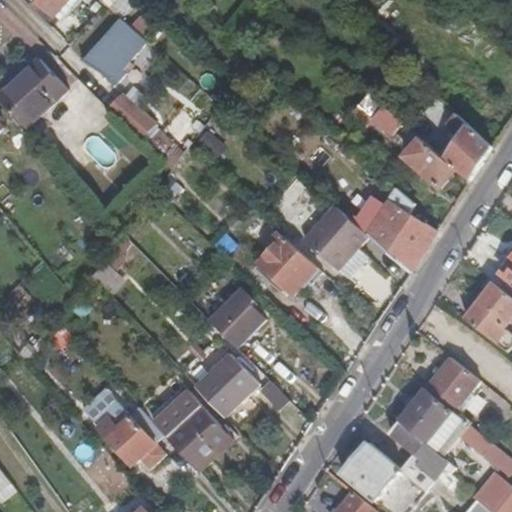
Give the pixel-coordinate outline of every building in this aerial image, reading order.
[(34,0),(44,9),(51,0),(34,0)] [(151,44),(127,23),(90,65),(110,76),(119,90),(130,76),(127,72),(134,63),(151,44)] [(0,98),(26,126),(69,88),(44,60),(0,98)] [(134,63),(127,72),(130,76),(138,66),(134,63)] [(249,75),(258,82),(266,72),(257,64),(249,75)] [(266,72),(258,82),(267,90),(275,80),(266,72)] [(157,126),(127,94),(115,106),(146,137),(157,126)] [(367,127),(374,119),(386,105),(373,94),(354,115),(367,127)] [(438,107),(443,102),(437,96),(432,102),(438,107)] [(393,135),(404,122),(386,105),(374,119),(393,135)] [(205,132),(212,123),(201,116),(187,135),(197,142),(205,132)] [(460,173),(472,184),(494,150),(458,117),(451,126),(465,140),(448,161),(460,173)] [(155,142),(174,167),(186,159),(167,133),(155,142)] [(445,190),(460,173),(448,161),(416,133),(409,141),(416,148),(408,157),(445,190)] [(95,136),(85,143),(98,160),(108,153),(95,136)] [(352,163),(359,155),(348,145),(341,153),(352,163)] [(371,237),(413,274),(440,233),(410,213),(415,204),(400,190),(371,237)] [(341,274),(371,237),(337,208),(307,245),(341,274)] [(225,233),(215,247),(230,257),(239,244),(225,233)] [(292,303),(321,271),(282,234),(272,245),(277,250),(259,271),(292,303)] [(126,258),(117,251),(104,268),(113,275),(126,258)] [(104,268),(97,279),(113,296),(123,283),(113,275),(104,268)] [(470,319),(511,352),(511,351),(511,293),(493,278),(489,283),(494,287),(470,319)] [(213,324),(241,351),(269,323),(254,307),(258,303),(247,290),(213,324)] [(79,302),(72,311),(82,318),(88,309),(79,302)] [(51,344),(66,351),(74,335),(59,327),(51,344)] [(200,390),(228,419),(260,386),(233,358),(200,390)] [(455,358),(431,388),(459,412),(484,381),(455,358)] [(282,414),(293,403),(273,384),(263,394),(282,414)] [(459,412),(431,388),(394,432),(419,453),(405,470),(372,442),(346,474),(389,511),(412,511),(440,479),(451,489),(456,483),(445,474),(450,467),(455,473),(460,467),(432,444),(459,412)] [(142,408),(133,417),(108,390),(94,403),(93,402),(84,410),(100,428),(134,466),(141,459),(152,470),(167,455),(158,445),(167,436),(142,408)] [(171,441),(201,473),(235,440),(205,408),(171,441)] [(511,473),(511,455),(475,425),(467,436),(511,473)] [(511,511),(511,484),(496,472),(477,496),(479,499),(467,511),(511,511)] [(380,511),(357,492),(339,511),(380,511)]
